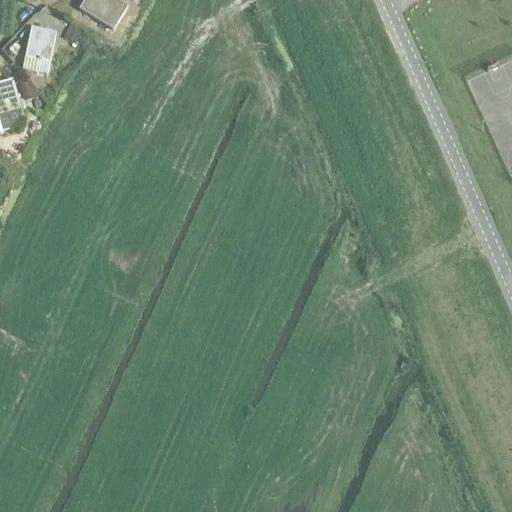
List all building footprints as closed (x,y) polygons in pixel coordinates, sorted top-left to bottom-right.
[(112,0),(87,0),(79,12),(113,34),(128,10),(112,0)] [(84,35),(71,27),(64,39),(77,47),(84,35)] [(31,30),(23,72),(47,77),(56,36),(31,30)] [(42,99),(29,82),(19,85),(25,104),(42,99)] [(0,124),(3,135),(16,132),(23,119),(22,112),(14,83),(0,86),(0,124)]
